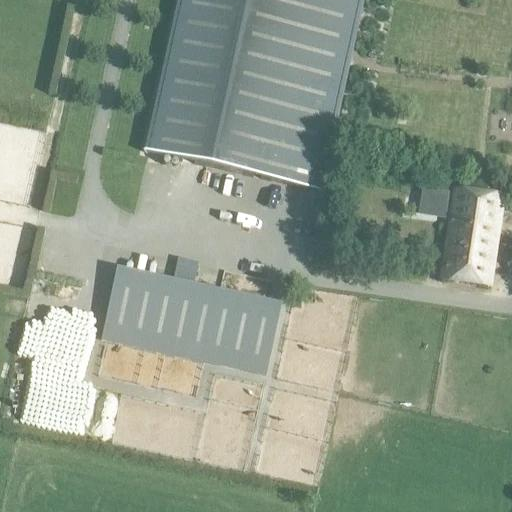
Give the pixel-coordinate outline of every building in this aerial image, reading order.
[(181,0),(147,156),(318,193),(359,0),(181,0)] [(215,232),(228,237),(242,191),(224,185),(220,197),(186,187),(173,231),(191,237),(197,216),(218,222),(215,232)] [(489,289),(503,200),(455,193),(442,282),(489,289)] [(264,203),(255,235),(266,238),(275,206),(264,203)] [(115,273),(99,346),(262,380),(277,307),(115,273)]
